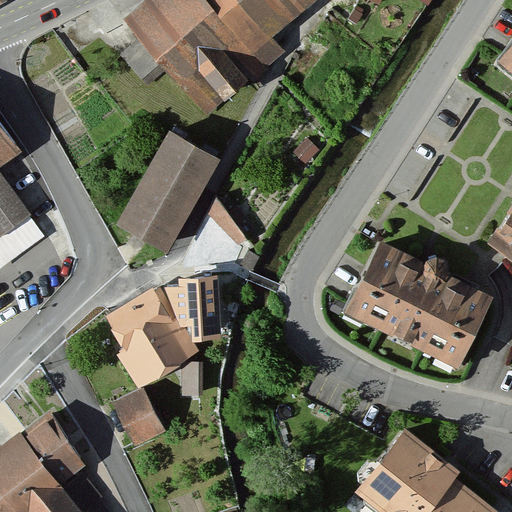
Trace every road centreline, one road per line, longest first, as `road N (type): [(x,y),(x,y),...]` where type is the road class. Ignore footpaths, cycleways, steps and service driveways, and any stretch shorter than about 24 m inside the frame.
road 1 (residential): [(479,0),(295,295),(305,330),(328,357),(395,392),(511,421)]
road 2 (residential): [(0,73),(96,253),(91,285),(44,332)]
road 3 (residential): [(44,332),(134,511)]
